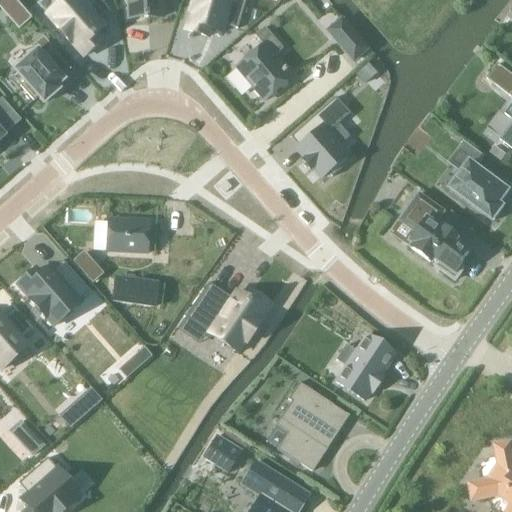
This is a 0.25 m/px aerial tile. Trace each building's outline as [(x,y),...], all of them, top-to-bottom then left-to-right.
[(15,0),(0,0),(0,7),(18,29),(30,18),(31,19),(32,19),(15,0)] [(64,0),(46,16),(53,24),(70,44),(71,43),(83,57),(101,41),(96,35),(105,27),(99,21),(110,12),(99,0),(64,0)] [(127,0),(128,2),(126,3),(126,4),(128,4),(128,19),(162,18),(161,0),(127,0)] [(190,13),(185,31),(207,38),(210,30),(221,33),(224,26),(237,30),(245,0),(192,0),(189,13),(190,13)] [(340,20),(327,31),(353,62),(366,50),(340,20)] [(273,57),(282,50),(264,28),(254,37),(262,46),(236,68),(264,102),(291,79),(273,57)] [(36,51),(14,71),(24,83),(20,87),(33,102),(38,98),(43,104),(58,91),(55,88),(60,84),(63,81),(60,78),(70,69),(52,48),(41,57),(36,51)] [(367,65),(355,75),(363,84),(375,74),(367,65)] [(335,98),(289,138),(298,148),(295,151),(303,160),(302,162),(310,171),(312,170),(320,179),(327,173),(331,178),(350,162),(346,157),(347,155),(328,133),(350,115),(335,98)] [(511,108),(506,116),(511,120),(511,124),(500,140),(511,149),(511,108)] [(484,157),(465,143),(457,153),(470,163),(451,189),(494,221),(504,207),(500,204),(509,191),(495,181),(496,181),(485,173),(477,167),(484,157)] [(441,228),(439,231),(433,226),(443,213),(417,195),(398,222),(415,235),(409,243),(412,246),(410,249),(429,263),(432,260),(436,263),(433,267),(454,282),(464,268),(460,265),(469,252),(457,243),(458,241),(441,228)] [(107,221),(106,253),(146,255),(148,224),(107,221)] [(83,254),(74,262),(93,283),(102,275),(83,254)] [(35,269),(17,285),(29,300),(28,300),(46,320),(46,319),(53,327),(80,304),(79,302),(90,293),(62,262),(52,271),(49,268),(40,276),(35,269)] [(116,279),(112,302),(154,307),(157,285),(116,279)] [(209,284),(185,319),(237,354),(245,343),(246,344),(260,322),(270,306),(250,293),(245,299),(236,293),(231,299),(209,284)] [(0,369),(1,371),(28,347),(22,341),(33,331),(13,308),(2,317),(0,314),(0,369)] [(365,337),(363,341),(362,340),(356,350),(357,350),(344,370),(343,369),(337,379),(338,379),(335,383),(343,388),(342,388),(356,397),(364,402),(370,392),(372,394),(382,377),(381,376),(387,366),(393,357),(394,356),(393,355),(389,352),(386,351),(387,350),(373,342),(365,337)] [(144,348),(134,357),(142,366),(152,357),(144,348)] [(306,465),(312,470),(313,471),(327,450),(326,449),(326,450),(321,446),(324,440),(328,442),(336,430),(323,421),(332,407),(332,408),(333,406),(298,384),(292,394),(288,401),(291,403),(275,426),(277,427),(280,422),(295,433),(282,453),(277,450),(276,451),(300,466),(300,465),(299,464),(301,462),(306,466),(306,465)] [(20,421),(10,430),(32,455),(43,447),(20,421)] [(215,439),(203,459),(227,474),(239,454),(215,439)] [(511,511),(511,443),(511,442),(494,446),(499,465),(488,480),(469,484),(472,501),(498,496),(511,504),(511,505),(507,511),(511,511)] [(47,459),(18,485),(27,495),(21,500),(29,510),(26,511),(63,511),(73,504),(72,503),(80,496),(47,459)] [(260,497),(250,511),(292,511),(304,494),(255,464),(241,485),(260,497)]
